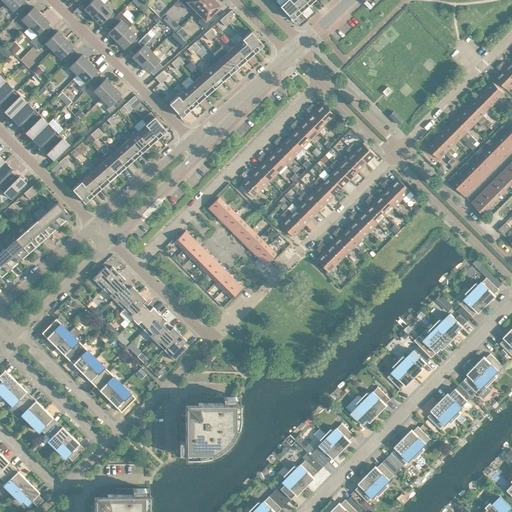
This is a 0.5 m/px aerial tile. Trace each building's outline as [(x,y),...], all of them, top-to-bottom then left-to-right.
[(17,13),(25,20),(37,8),(29,0),(28,2),(26,0),(21,0),(15,6),(19,10),(17,13)] [(80,2),(87,10),(97,0),(80,0),(81,1),(80,2)] [(97,17),(101,21),(110,12),(106,8),(108,6),(102,0),(97,0),(87,10),(95,18),(97,17)] [(196,0),(192,5),(198,11),(193,15),(201,23),(212,13),(207,8),(215,0),(196,0)] [(296,6),(291,0),(275,0),(288,13),(296,6)] [(227,4),(219,11),(222,14),(230,7),(227,4)] [(111,34),(124,22),(128,17),(116,5),(110,12),(101,21),(105,25),(104,26),(111,34)] [(26,35),(30,39),(39,30),(48,21),(44,17),(45,16),(37,8),(25,20),(33,28),(26,35)] [(222,14),(219,11),(216,14),(221,20),(225,17),(222,14)] [(170,15),(165,19),(171,24),(175,20),(170,15)] [(41,37),(49,44),(61,32),(53,24),(52,26),(48,21),(39,30),(30,39),(34,44),(41,37)] [(121,41),(125,45),(134,36),(130,32),(132,30),(124,22),(111,34),(119,42),(121,41)] [(207,22),(203,25),(209,31),(212,28),(207,22)] [(146,23),(143,27),(147,32),(151,28),(146,23)] [(209,31),(203,25),(199,28),(205,34),(209,31)] [(247,25),(238,32),(251,46),(259,39),(247,25)] [(127,50),(135,58),(148,46),(141,38),(147,32),(143,27),(134,36),(125,45),(129,49),(127,50)] [(59,50),(63,54),(72,45),(68,41),(69,40),(61,32),(49,44),(57,52),(59,50)] [(238,32),(230,39),(242,53),(251,46),(238,32)] [(190,36),(187,39),(192,46),(196,42),(190,36)] [(10,37),(5,41),(11,47),(15,42),(10,37)] [(192,46),(187,39),(183,42),(189,49),(192,46)] [(230,39),(222,46),(234,60),(242,53),(230,39)] [(65,61),(73,68),(85,56),(77,48),(76,50),(72,45),(63,54),(67,58),(65,61)] [(148,46),(135,58),(143,66),(145,65),(149,69),(158,60),(154,56),(156,54),(148,46)] [(222,46),(214,54),(226,68),(234,60),(222,46)] [(174,50),(170,54),(176,60),(180,57),(174,50)] [(203,63),(197,68),(210,82),(218,75),(206,61),(198,52),(195,54),(203,63)] [(176,60),(170,54),(167,57),(172,63),(176,60)] [(214,54),(206,61),(218,75),(226,68),(214,54)] [(500,55),(497,58),(511,73),(511,57),(510,55),(505,60),(500,55)] [(83,74),(87,78),(96,69),(92,65),(93,64),(85,56),(73,68),(80,76),(83,74)] [(511,77),(511,73),(497,58),(494,61),(499,66),(493,72),(506,84),(511,77)] [(34,61),(30,66),(34,69),(38,64),(34,61)] [(158,65),(154,68),(160,74),(164,71),(158,65)] [(160,74),(154,68),(151,71),(156,78),(160,74)] [(197,68),(189,75),(202,89),(210,82),(197,68)] [(89,84),(97,92),(109,80),(101,72),(100,73),(96,69),(87,78),(91,82),(89,84)] [(0,96),(12,85),(1,74),(0,75),(0,96)] [(189,75),(181,82),(194,96),(202,89),(189,75)] [(490,75),(481,84),(498,101),(501,98),(497,93),(502,88),(490,75)] [(109,80),(97,92),(104,100),(107,98),(111,102),(120,94),(115,89),(117,88),(109,80)] [(387,85),(383,80),(378,86),(382,90),(387,85)] [(181,82),(173,89),(186,103),(194,96),(181,82)] [(481,84),(473,92),(486,104),(491,99),(495,104),(498,101),(481,84)] [(0,103),(0,104),(7,111),(22,95),(12,85),(0,96),(0,101),(1,103),(0,103)] [(51,89),(46,94),(49,98),(55,94),(51,89)] [(130,89),(122,96),(125,99),(133,93),(130,89)] [(186,103),(173,89),(165,97),(177,111),(186,103)] [(64,91),(59,96),(63,100),(67,95),(64,91)] [(473,92),(465,100),(482,117),(485,114),(481,109),(486,104),(473,92)] [(15,117),(19,120),(33,106),(22,95),(7,111),(14,118),(15,117)] [(125,99),(122,96),(119,99),(124,106),(128,102),(125,99)] [(308,97),(305,100),(322,118),(330,109),(318,97),(313,103),(308,97)] [(307,109),(302,114),(314,126),(322,118),(305,100),(301,104),(307,109)] [(465,100),(457,108),(469,120),(475,115),(479,120),(482,117),(465,100)] [(75,103),(71,107),(75,112),(79,108),(75,103)] [(385,109),(394,118),(398,114),(389,105),(385,109)] [(21,125),(28,132),(44,117),(33,106),(19,120),(22,124),(21,125)] [(110,107),(106,110),(112,117),(115,113),(110,107)] [(457,108),(449,116),(466,133),(469,130),(464,125),(469,120),(457,108)] [(112,117),(106,110),(103,113),(108,120),(112,117)] [(150,110),(141,118),(154,132),(162,124),(150,110)] [(291,114),(288,117),(306,134),(314,126),(302,114),(297,119),(291,114)] [(449,116),(441,124),(453,136),(458,131),(463,136),(466,133),(449,116)] [(36,138),(40,142),(54,127),(44,117),(28,132),(35,140),(36,138)] [(290,125),(285,130),(298,142),(306,134),(288,117),(285,120),(290,125)] [(141,118),(133,125),(146,139),(154,132),(141,118)] [(82,120),(75,126),(79,130),(86,124),(82,120)] [(94,121),(90,125),(95,131),(99,128),(94,121)] [(511,126),(508,122),(500,130),(510,141),(511,139),(511,126)] [(441,124),(433,132),(450,149),(453,146),(448,141),(453,136),(441,124)] [(95,131),(90,125),(86,128),(92,134),(95,131)] [(133,125),(125,132),(137,146),(146,139),(133,125)] [(54,127),(40,142),(43,145),(42,146),(49,154),(65,138),(54,127)] [(275,130),(272,133),(289,150),(298,142),(285,130),(280,135),(275,130)] [(469,130),(466,133),(471,138),(474,135),(469,130)] [(500,130),(492,138),(502,149),(510,141),(500,130)] [(125,132),(117,139),(129,153),(137,146),(125,132)] [(450,149),(433,132),(425,140),(437,153),(442,147),(447,152),(450,149)] [(274,141),(269,146),(281,158),(289,150),(272,133),(269,136),(274,141)] [(77,136),(74,139),(79,145),(83,142),(77,136)] [(347,137),(344,140),(361,157),(370,149),(357,137),(352,142),(347,137)] [(492,138),(484,146),(494,157),(502,149),(492,138)] [(79,145),(74,139),(70,142),(75,149),(79,145)] [(117,139),(109,146),(121,160),(129,153),(117,139)] [(346,148),(341,153),(353,165),(361,157),(344,140),(341,143),(346,148)] [(312,142),(308,146),(312,150),(316,146),(312,142)] [(109,146),(101,153),(113,167),(121,160),(109,146)] [(259,146),(256,149),(273,166),(281,158),(269,146),(264,151),(259,146)] [(484,146),(476,154),(486,165),(494,157),(484,146)] [(258,157),(253,162),(265,174),(273,166),(256,149),(253,152),(258,157)] [(61,150),(57,153),(63,160),(67,157),(61,150)] [(63,160),(57,153),(54,157),(59,163),(63,160)] [(101,153),(92,161),(105,175),(113,167),(101,153)] [(331,153),(328,156),(345,173),(353,165),(341,153),(336,158),(331,153)] [(476,154),(468,163),(478,173),(486,165),(476,154)] [(0,155),(0,176),(9,167),(6,163),(7,162),(0,155)] [(330,164),(325,169),(337,181),(345,173),(328,156),(325,160),(330,164)] [(511,158),(510,156),(502,164),(511,174),(511,158)] [(92,161),(84,168),(97,182),(105,175),(92,161)] [(243,162),(240,165),(257,182),(265,174),(253,162),(248,167),(243,162)] [(468,163),(460,171),(470,181),(478,173),(468,163)] [(511,174),(502,164),(493,172),(504,183),(511,174)] [(257,182),(240,165),(237,168),(242,173),(237,178),(249,191),(257,182)] [(9,167),(0,176),(0,186),(6,192),(22,176),(14,169),(13,170),(9,167)] [(84,168),(76,175),(89,189),(97,182),(84,168)] [(315,170),(312,173),(329,190),(337,181),(325,169),(320,174),(315,170)] [(470,181),(460,171),(451,179),(462,189),(470,181)] [(383,172),(379,175),(397,193),(405,184),(393,172),(388,178),(383,172)] [(493,172),(485,180),(496,191),(504,183),(493,172)] [(314,180),(309,185),(321,198),(329,190),(312,173),(309,176),(314,180)] [(89,189),(76,175),(68,182),(80,196),(89,189)] [(382,184),(377,189),(389,201),(397,193),(379,175),(376,178),(382,184)] [(28,179),(24,183),(29,189),(34,185),(28,179)] [(485,180),(477,188),(488,199),(496,191),(485,180)] [(29,189),(24,183),(19,187),(25,193),(29,189)] [(299,186),(296,189),(313,206),(321,198),(309,185),(304,190),(299,186)] [(488,199),(477,188),(469,197),(479,207),(488,199)] [(298,196),(292,202),(305,214),(313,206),(296,189),(293,192),(298,196)] [(366,189),(363,192),(381,209),(389,201),(377,189),(371,194),(366,189)] [(204,201),(212,209),(223,199),(214,191),(204,201)] [(365,200),(360,205),(373,217),(381,209),(363,192),(360,195),(365,200)] [(53,195),(43,204),(55,218),(66,209),(53,195)] [(278,195),(274,199),(279,203),(282,200),(278,195)] [(8,197),(3,201),(8,207),(13,203),(8,197)] [(212,209),(220,218),(231,207),(223,199),(212,209)] [(8,207),(3,201),(0,203),(0,206),(4,211),(8,207)] [(283,202),(280,205),(297,222),(305,214),(292,202),(287,207),(283,202)] [(43,204),(32,213),(45,228),(55,218),(43,204)] [(297,222),(280,205),(277,208),(281,213),(276,218),(288,230),(297,222)] [(350,205),(347,208),(364,225),(373,217),(360,205),(355,210),(350,205)] [(220,218),(228,226),(239,215),(231,207),(220,218)] [(349,216),(344,221),(356,233),(364,225),(347,208),(344,211),(349,216)] [(32,213),(22,223),(34,237),(45,228),(32,213)] [(228,226),(236,234),(247,223),(239,215),(228,226)] [(496,223),(500,228),(508,220),(503,216),(496,223)] [(390,218),(385,223),(390,227),(394,223),(390,218)] [(334,221),(331,224),(348,241),(356,233),(344,221),(339,226),(334,221)] [(22,223),(11,232),(24,246),(34,237),(22,223)] [(236,234),(244,242),(255,231),(247,223),(236,234)] [(170,235),(178,243),(189,233),(181,224),(170,235)] [(333,232),(328,237),(340,249),(348,241),(331,224),(328,227),(333,232)] [(244,242),(253,250),(263,239),(255,231),(244,242)] [(11,232),(1,241),(14,255),(24,246),(11,232)] [(178,243),(187,251),(197,241),(189,233),(178,243)] [(318,237),(315,240),(332,257),(340,249),(328,237),(323,242),(318,237)] [(263,239),(253,250),(261,258),(271,248),(263,239)] [(332,257),(315,240),(312,243),(317,248),(312,254),(324,266),(332,257)] [(1,241),(0,241),(0,260),(3,264),(14,255),(1,241)] [(187,251),(195,259),(205,249),(197,241),(187,251)] [(195,259),(203,267),(213,257),(205,249),(195,259)] [(203,267),(211,275),(221,265),(213,257),(203,267)] [(88,273),(98,282),(114,267),(107,260),(104,263),(100,260),(88,272),(88,273)] [(211,275),(219,284),(229,273),(221,265),(211,275)] [(98,282),(108,293),(121,280),(117,277),(121,273),(114,267),(98,282)] [(473,276),(468,282),(485,298),(491,292),(489,290),(496,283),(484,271),(483,271),(484,271),(479,276),(479,275),(476,279),(473,276)] [(229,273),(219,284),(227,292),(238,281),(229,273)] [(108,293),(118,303),(134,287),(128,280),(124,284),(121,280),(108,293)] [(73,282),(69,287),(73,291),(78,287),(73,282)] [(485,298),(468,282),(463,287),(465,289),(462,293),(458,297),(457,297),(470,310),(476,303),(478,305),(485,298)] [(118,303),(129,313),(141,301),(138,297),(141,293),(134,287),(118,303)] [(92,301),(88,305),(92,309),(96,305),(92,301)] [(129,313),(139,323),(155,307),(148,301),(145,304),(141,301),(129,313)] [(96,306),(92,310),(97,315),(101,311),(96,306)] [(139,323),(149,333),(162,321),(158,317),(161,314),(155,307),(139,323)] [(437,313),(432,318),(448,335),(455,328),(453,326),(460,320),(453,313),(447,307),(447,308),(443,312),(440,315),(437,313)] [(457,308),(453,313),(460,320),(465,315),(457,308)] [(80,310),(76,315),(82,320),(85,315),(80,310)] [(37,326),(50,340),(65,325),(51,312),(37,326)] [(104,317),(100,321),(110,331),(115,327),(104,317)] [(448,335),(432,318),(426,323),(429,326),(426,329),(426,330),(422,334),(421,334),(416,339),(429,351),(440,340),(442,341),(448,335)] [(149,333),(159,344),(175,328),(169,321),(165,325),(162,321),(149,333)] [(511,325),(509,322),(502,329),(504,330),(497,337),(510,350),(510,349),(511,346),(511,325)] [(50,340),(64,353),(78,339),(65,325),(50,340)] [(116,327),(111,332),(116,336),(120,331),(116,327)] [(175,328),(159,344),(169,353),(170,354),(182,341),(178,338),(182,334),(175,328)] [(64,353),(77,366),(91,352),(78,339),(64,353)] [(401,349),(395,354),(412,371),(419,365),(417,363),(424,356),(416,348),(420,343),(416,339),(411,344),(407,349),(407,348),(403,352),(401,349)] [(118,344),(114,349),(117,352),(122,348),(118,344)] [(479,352),(473,359),(489,375),(495,370),(492,367),(496,364),(495,364),(499,360),(500,360),(487,347),(481,354),(479,352)] [(123,348),(118,353),(122,357),(127,352),(123,348)] [(77,366),(90,379),(104,365),(91,352),(77,366)] [(412,371),(395,354),(390,360),(393,362),(389,366),(390,366),(385,370),(397,383),(404,376),(406,378),(412,371)] [(372,357),(367,363),(372,367),(376,362),(372,357)] [(489,375),(473,359),(466,365),(468,367),(461,374),(474,386),(474,385),(478,381),(478,382),(482,378),(484,381),(489,375)] [(136,362),(131,367),(136,373),(142,368),(136,362)] [(151,368),(155,372),(160,367),(157,363),(151,368)] [(90,379),(103,392),(117,378),(104,365),(90,379)] [(0,389),(13,376),(4,367),(2,370),(0,367),(0,389)] [(3,403),(8,408),(24,391),(20,387),(22,385),(13,376),(0,389),(0,391),(7,399),(3,403)] [(117,378),(103,392),(117,406),(131,391),(117,378)] [(443,389),(436,395),(453,412),(458,406),(456,404),(459,401),(459,400),(465,395),(465,394),(468,391),(456,379),(445,390),(443,389)] [(364,386),(359,391),(376,408),(382,401),(381,399),(387,393),(375,380),(375,381),(371,385),(370,385),(367,388),(364,386)] [(236,390),(225,390),(202,390),(202,396),(193,396),(195,403),(192,403),(191,402),(190,401),(189,401),(188,401),(187,401),(187,402),(186,402),(185,403),(185,404),(185,405),(185,406),(186,406),(186,407),(187,407),(188,408),(187,411),(184,410),(184,417),(175,417),(175,418),(175,451),(195,451),(201,451),(207,449),(212,447),(216,445),(221,442),(224,439),(228,435),(230,431),(233,426),(234,423),(234,421),(236,415),(236,410),(236,396),(236,390)] [(17,408),(25,417),(40,402),(31,394),(29,396),(24,391),(8,408),(13,413),(17,408)] [(376,408),(359,391),(354,396),(356,399),(353,402),(353,403),(349,407),(349,406),(349,407),(361,419),(368,412),(369,414),(376,408)] [(453,412),(436,395),(430,402),(432,403),(425,410),(437,423),(438,422),(437,422),(442,418),(445,415),(448,417),(453,412)] [(40,428),(51,418),(46,413),(48,411),(40,402),(25,417),(34,425),(36,423),(40,428)] [(328,422),(323,427),(340,444),(346,438),(345,436),(351,429),(339,417),(338,417),(339,417),(335,421),(334,421),(331,425),(328,422)] [(43,434),(52,443),(66,429),(57,420),(55,422),(51,418),(40,428),(41,428),(45,432),(43,434)] [(407,425),(400,432),(417,448),(422,443),(420,440),(423,437),(427,432),(427,433),(428,432),(415,420),(408,427),(407,425)] [(313,444),(308,448),(320,461),(332,449),(333,451),(340,444),(323,427),(318,433),(320,435),(317,439),(313,443),(312,443),(313,444)] [(40,428),(34,434),(38,439),(43,434),(45,432),(41,428),(40,428)] [(66,429),(52,443),(61,452),(63,450),(67,454),(68,454),(72,449),(77,444),(73,439),(75,437),(66,429)] [(396,453),(391,458),(396,464),(409,451),(412,454),(417,448),(400,432),(394,438),(395,440),(389,446),(396,453)] [(292,458),(287,464),(304,481),(310,474),(308,472),(320,461),(308,448),(305,446),(305,445),(299,451),(302,454),(298,458),(295,461),(292,458)] [(417,448),(412,454),(417,459),(420,459),(422,457),(422,454),(417,448)] [(396,464),(391,458),(384,451),(381,454),(393,467),(396,464)] [(370,461),(364,468),(381,485),(386,479),(383,477),(387,473),(391,469),(379,456),(372,463),(370,461)] [(0,477),(0,479),(8,487),(22,473),(13,464),(11,466),(6,462),(0,468),(0,475),(1,477),(0,477)] [(271,485),(277,491),(284,497),(295,485),(297,487),(304,481),(287,464),(281,469),(284,472),(281,475),(277,480),(276,479),(276,480),(271,485)] [(511,465),(506,472),(511,477),(500,487),(509,496),(511,493),(511,465)] [(381,485),(364,468),(357,475),(359,476),(352,483),(365,495),(369,491),(373,488),(375,490),(381,485)] [(22,473),(8,487),(16,496),(18,494),(23,498),(22,498),(23,499),(27,494),(33,488),(28,484),(31,482),(22,473)] [(93,509),(90,509),(84,509),(84,511),(143,511),(145,507),(145,500),(145,487),(145,482),(111,482),(111,488),(103,488),(104,494),(101,495),(101,494),(100,494),(100,493),(99,493),(99,492),(98,492),(97,492),(97,493),(96,493),(95,494),(94,495),(94,496),(95,497),(95,498),(96,498),(96,499),(97,499),(97,502),(96,502),(93,502),(93,509)] [(256,495),(251,500),(262,511),(272,511),(274,510),(272,509),(279,502),(273,496),(277,491),(271,485),(267,490),(266,490),(262,494),(258,497),(256,495)] [(349,490),(344,494),(359,510),(364,505),(349,490)] [(493,511),(498,508),(500,510),(508,501),(497,490),(489,498),(487,496),(482,501),(484,503),(478,510),(480,511),(493,511)] [(328,504),(335,511),(358,511),(360,510),(359,510),(344,494),(343,493),(336,500),(334,498),(328,504)] [(362,493),(358,497),(364,504),(369,500),(362,493)] [(262,511),(251,500),(245,506),(248,508),(244,511),(245,511),(244,511),(262,511)]
